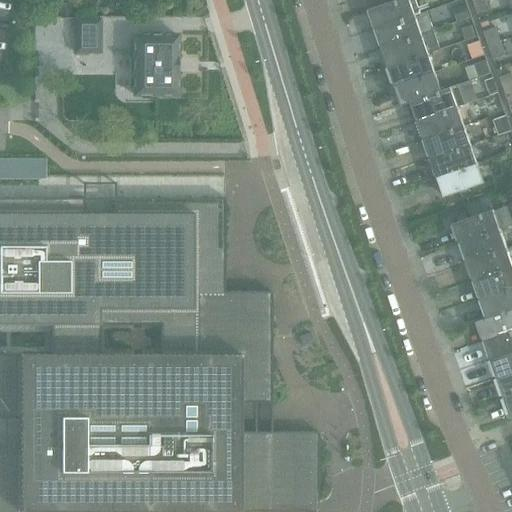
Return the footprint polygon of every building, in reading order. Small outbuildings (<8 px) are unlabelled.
[(394,0),(369,9),(376,28),(416,15),(410,0),(394,0)] [(486,0),(473,0),(472,0),(477,14),(490,10),(486,0)] [(465,4),(452,8),(457,22),(470,17),(465,4)] [(69,5),(57,8),(59,17),(71,14),(69,5)] [(376,28),(383,47),(423,34),(416,15),(376,28)] [(75,19),(75,53),(100,53),(101,19),(75,19)] [(471,24),(461,28),(465,39),(475,35),(471,24)] [(488,46),(501,41),(496,27),(484,31),(488,46)] [(383,47),(389,66),(429,52),(423,34),(383,47)] [(177,95),(177,89),(178,89),(181,87),(181,80),(178,77),(178,53),(181,50),(181,43),(178,41),(178,35),(134,35),(134,77),(133,77),(130,79),(130,87),(133,89),(133,95),(139,95),(141,98),(149,98),(151,95),(177,95)] [(479,39),(467,44),(472,58),(484,53),(479,39)] [(501,41),(488,46),(493,60),(506,56),(501,41)] [(389,66),(396,85),(436,71),(429,52),(389,66)] [(486,60),(475,64),(480,77),(490,73),(486,60)] [(411,101),(412,101),(442,90),(436,71),(396,85),(403,104),(411,101)] [(504,91),(511,88),(511,73),(499,78),(504,91)] [(492,78),(484,81),(490,96),(497,93),(494,82),(492,78)] [(467,104),(460,84),(442,90),(412,101),(418,121),(458,107),(467,104)] [(465,125),(458,107),(418,121),(425,139),(465,125)] [(506,116),(493,120),(498,135),(511,130),(506,116)] [(425,139),(431,158),(471,144),(465,125),(425,139)] [(431,158),(438,177),(478,163),(471,144),(431,158)] [(485,182),(478,163),(438,177),(445,196),(485,182)] [(84,198),(0,197),(0,325),(50,325),(50,338),(98,338),(98,354),(158,354),(158,338),(189,338),(191,338),(191,291),(224,292),(224,198),(113,198),(113,214),(83,214),(84,198)] [(454,224),(461,243),(501,230),(494,210),(454,224)] [(461,243),(467,262),(507,248),(501,230),(461,243)] [(467,262),(474,281),(511,267),(511,261),(507,248),(467,262)] [(511,267),(474,281),(481,300),(511,289),(511,267)] [(511,310),(511,289),(481,300),(487,318),(487,319),(511,310)] [(50,354),(0,353),(0,418),(19,418),(19,448),(0,447),(0,511),(317,511),(318,503),(318,432),(271,432),(240,432),(240,403),(271,403),(271,356),(271,339),(271,294),(271,292),(224,292),(191,291),(191,338),(189,338),(158,338),(158,354),(98,354),(98,338),(50,338),(50,354)] [(511,331),(511,310),(487,319),(487,318),(478,322),(485,341),(511,331)] [(511,331),(485,341),(491,360),(511,353),(511,331)] [(511,374),(511,353),(491,360),(498,379),(511,374)] [(511,374),(498,379),(505,398),(511,395),(511,374)]
